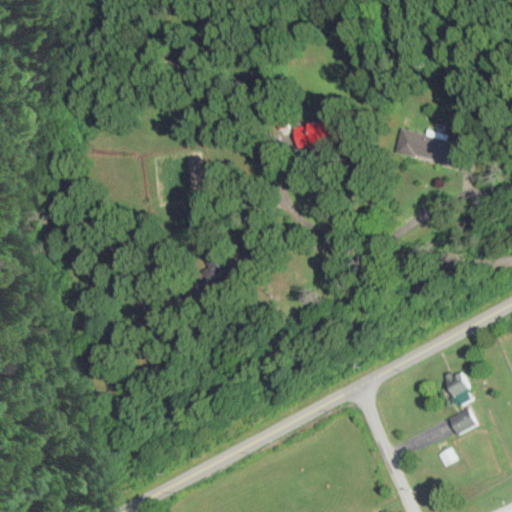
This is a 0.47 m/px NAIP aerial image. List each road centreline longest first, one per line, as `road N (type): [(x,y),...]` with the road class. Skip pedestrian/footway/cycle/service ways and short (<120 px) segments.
road 1 (tertiary): [(124,511),(511,305)]
road 2 (residential): [(414,511),(359,386)]
